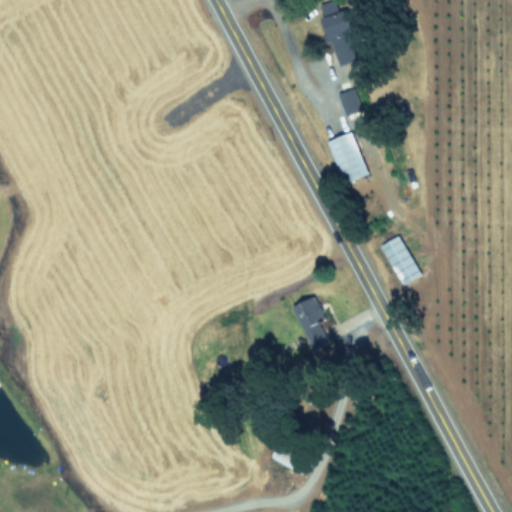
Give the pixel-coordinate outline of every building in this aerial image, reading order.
[(341,64),(365,55),(349,7),(340,10),(336,0),(330,0),(321,3),(341,64)] [(340,92),(346,113),(361,109),(355,87),(340,92)] [(331,139),(348,181),(370,172),(352,130),(331,139)] [(402,284),(421,276),(404,234),(385,242),(402,284)] [(315,349),(330,342),(321,320),(327,318),(318,295),(296,304),(315,349)]
